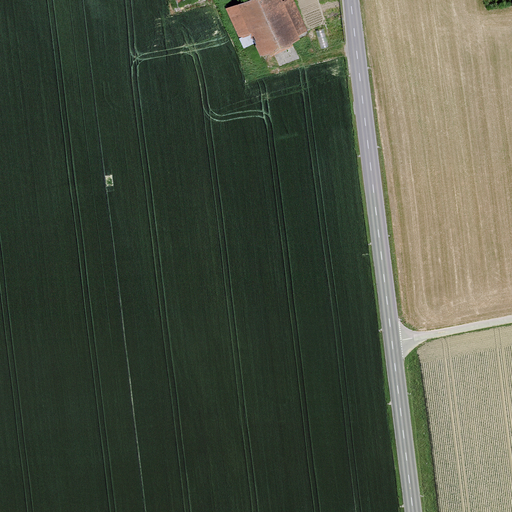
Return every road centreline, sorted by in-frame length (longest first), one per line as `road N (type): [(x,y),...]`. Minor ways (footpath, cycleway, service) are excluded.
road 1 (tertiary): [(413,511),(350,0)]
road 2 (track): [(511,319),(393,342)]
